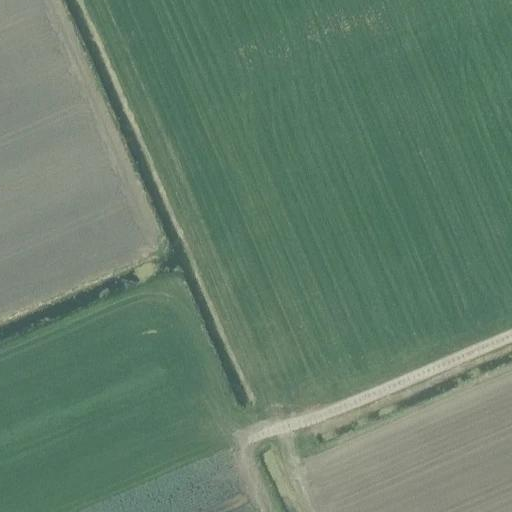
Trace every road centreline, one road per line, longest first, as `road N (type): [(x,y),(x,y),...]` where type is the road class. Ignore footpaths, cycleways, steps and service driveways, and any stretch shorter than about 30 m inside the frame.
road 1 (track): [(285,428),(45,511)]
road 2 (track): [(511,335),(285,428)]
